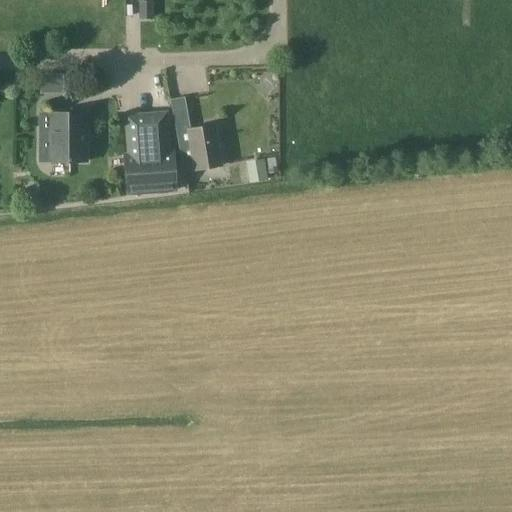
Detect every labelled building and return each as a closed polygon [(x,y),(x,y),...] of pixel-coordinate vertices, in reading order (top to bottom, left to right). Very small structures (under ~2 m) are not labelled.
[(153,2),(139,2),(139,19),(153,19),(153,2)] [(215,125),(189,129),(183,98),(170,100),(184,172),(222,166),(215,125)] [(86,114),(42,114),(42,127),(40,129),(40,142),(42,144),(42,162),(86,162),(86,114)] [(123,156),(126,194),(175,190),(172,152),(168,153),(165,114),(125,117),(128,156),(123,156)] [(268,180),(265,160),(246,162),(249,183),(268,180)] [(23,191),(23,195),(28,201),(32,201),(36,196),(36,192),(31,187),(27,187),(23,191)]
